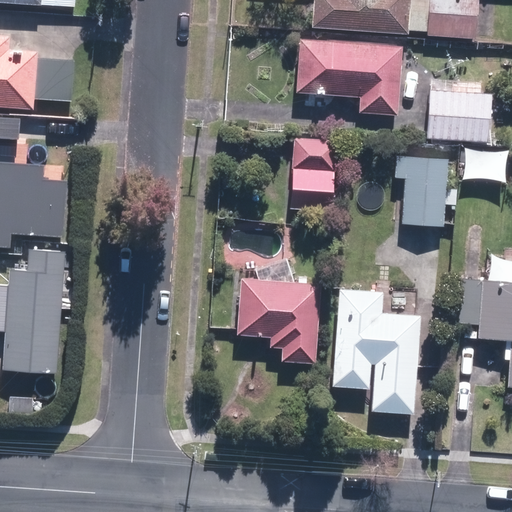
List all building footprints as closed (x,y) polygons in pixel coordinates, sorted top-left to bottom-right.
[(316,0),(315,25),(407,31),(408,0),(316,0)] [(477,0),(432,0),(430,32),(474,36),(477,0)] [(0,36),(0,104),(33,107),(34,97),(71,100),(74,62),(37,59),(37,51),(7,49),(8,38),(0,36)] [(401,47),(301,38),(296,91),(362,96),(361,109),(396,111),(401,47)] [(491,95),(432,90),(429,135),(488,139),(491,95)] [(0,136),(20,138),(21,119),(0,117),(0,136)] [(335,142),(296,139),(291,204),(330,207),(335,142)] [(443,223),(448,160),(400,156),(399,175),(406,176),(402,219),(443,223)] [(44,165),(0,161),(0,243),(11,244),(12,232),(62,236),(67,178),(43,176),(44,165)] [(57,371),(66,251),(31,248),(29,270),(11,268),(9,295),(0,293),(0,328),(7,329),(4,367),(57,371)] [(319,283),(244,277),(239,331),(273,334),(272,344),(283,345),(282,356),(313,359),(319,283)] [(511,281),(460,278),(457,322),(480,323),(479,335),(511,337),(508,385),(511,385),(511,281)] [(383,291),(341,288),(335,384),(369,386),(371,362),(375,362),(372,408),(414,410),(420,315),(381,313),(383,291)]
